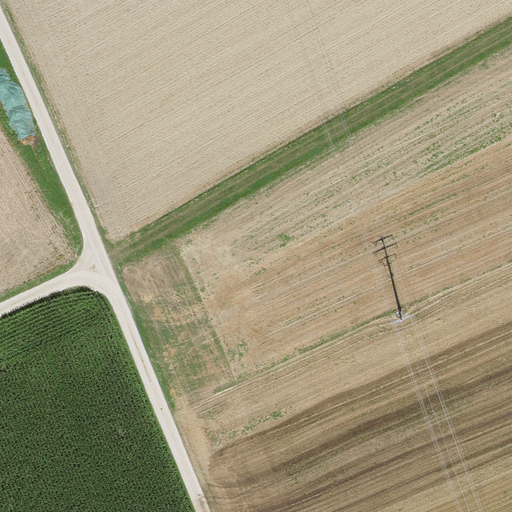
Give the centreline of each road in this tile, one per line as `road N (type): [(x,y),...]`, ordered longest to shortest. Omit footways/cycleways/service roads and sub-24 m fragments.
road 1 (track): [(0,309),(97,266),(511,24)]
road 2 (track): [(0,27),(199,511)]
